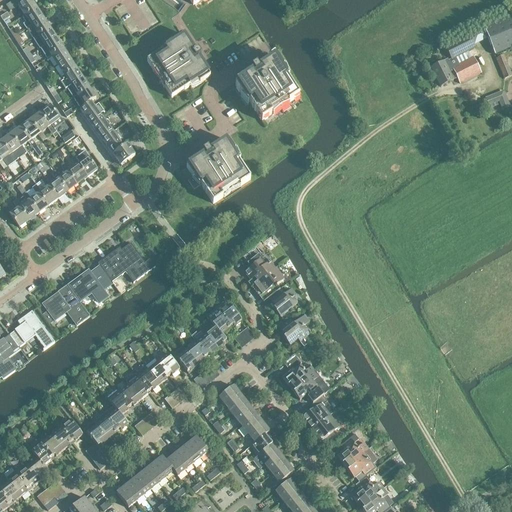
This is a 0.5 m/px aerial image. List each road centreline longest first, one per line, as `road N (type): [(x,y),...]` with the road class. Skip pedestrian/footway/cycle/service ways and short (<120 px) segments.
road 1 (residential): [(100,479),(244,364)]
road 2 (unclassified): [(36,276),(153,189),(166,154)]
road 3 (residential): [(343,511),(284,411),(244,364)]
road 4 (residential): [(166,154),(228,119),(219,89),(270,55)]
road 5 (unclassified): [(166,154),(89,15)]
